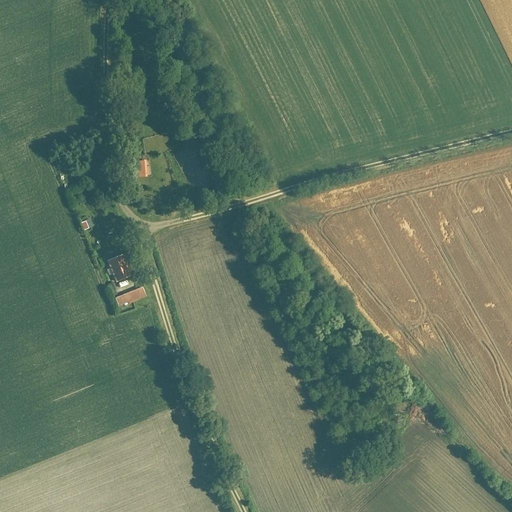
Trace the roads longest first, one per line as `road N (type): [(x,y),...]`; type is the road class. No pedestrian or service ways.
road 1 (residential): [(134,235),(511,139)]
road 2 (residential): [(242,511),(162,332),(134,235)]
road 3 (residential): [(134,235),(108,181),(107,0)]
